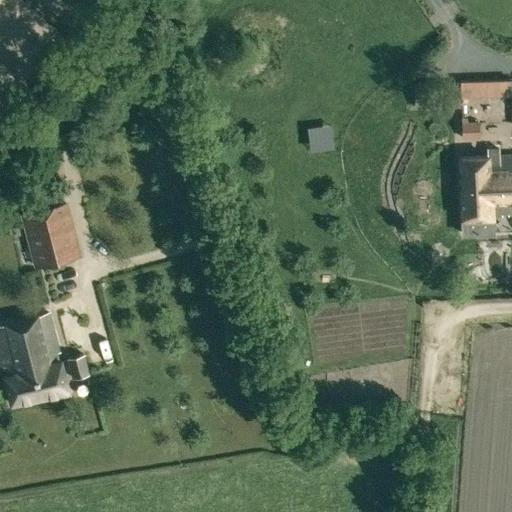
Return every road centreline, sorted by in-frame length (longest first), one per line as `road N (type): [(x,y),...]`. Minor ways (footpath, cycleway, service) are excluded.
road 1 (unknown): [(96,47),(161,111),(205,188),(208,215),(190,248),(130,270),(100,262),(48,92)]
road 2 (unclassified): [(0,139),(144,0)]
